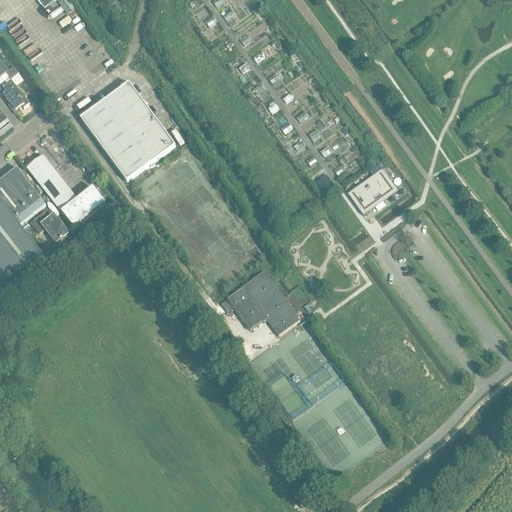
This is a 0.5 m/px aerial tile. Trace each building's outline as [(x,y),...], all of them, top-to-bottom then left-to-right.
[(59,0),(36,0),(45,11),(59,0)] [(223,0),(218,0),(214,4),(217,9),(225,3),(223,0)] [(116,3),(112,7),(118,15),(123,11),(116,3)] [(232,13),(224,18),(227,23),(235,17),(232,13)] [(213,19),(206,24),(209,29),(217,24),(213,19)] [(248,37),(241,42),(245,48),(252,43),(248,37)] [(262,54),(254,59),(257,64),(265,59),(262,54)] [(0,80),(7,75),(0,65),(0,130),(9,123),(0,111),(0,80)] [(247,65),(239,70),(243,76),(251,70),(247,65)] [(12,82),(20,76),(14,69),(7,75),(0,80),(0,91),(18,115),(21,114),(19,111),(22,108),(24,110),(30,105),(12,82)] [(276,76),(269,81),(272,86),(280,81),(276,76)] [(152,166),(175,149),(176,148),(130,85),(106,103),(152,166)] [(262,86),(254,91),(258,96),(265,91),(262,86)] [(292,94),(284,100),(287,105),(295,99),(292,94)] [(128,184),(152,166),(106,103),(82,121),(128,184)] [(276,105),(269,111),(272,115),(279,110),(276,105)] [(306,114),(298,120),(300,124),(309,119),(306,114)] [(290,125),(282,131),(285,135),(293,129),(290,125)] [(317,131),(309,137),(313,142),(321,137),(317,131)] [(303,142),(294,148),(298,153),(306,147),(303,142)] [(328,149),(321,154),(325,159),(331,154),(328,149)] [(43,158),(28,170),(62,215),(78,202),(43,158)] [(314,160),(308,164),(311,168),(317,164),(314,160)] [(343,167),(335,173),(338,178),(346,172),(343,167)] [(46,207),(42,202),(18,170),(0,184),(0,200),(16,222),(20,227),(46,207)] [(349,196),(348,196),(364,218),(398,193),(383,172),(349,196)] [(328,178),(318,185),(325,195),(335,188),(328,178)] [(78,202),(62,215),(75,231),(106,206),(94,191),(79,202),(78,202)] [(20,227),(16,222),(0,200),(0,289),(43,256),(20,227)] [(49,221),(44,214),(31,225),(40,236),(46,231),(56,245),(69,236),(54,217),(49,221)]
